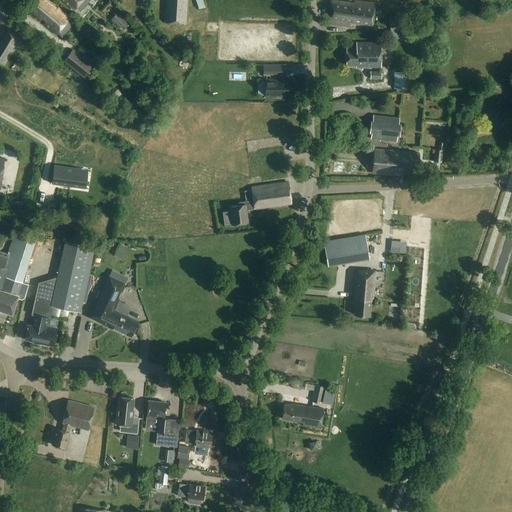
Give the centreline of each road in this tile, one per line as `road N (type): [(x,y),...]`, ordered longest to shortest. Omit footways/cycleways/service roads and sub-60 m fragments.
road 1 (primary): [(410,511),(511,227)]
road 2 (unclassified): [(239,374),(17,356)]
road 3 (residential): [(306,193),(511,179)]
road 4 (residential): [(306,193),(310,0)]
road 5 (residential): [(239,374),(306,193)]
road 6 (tertiary): [(0,485),(17,356)]
